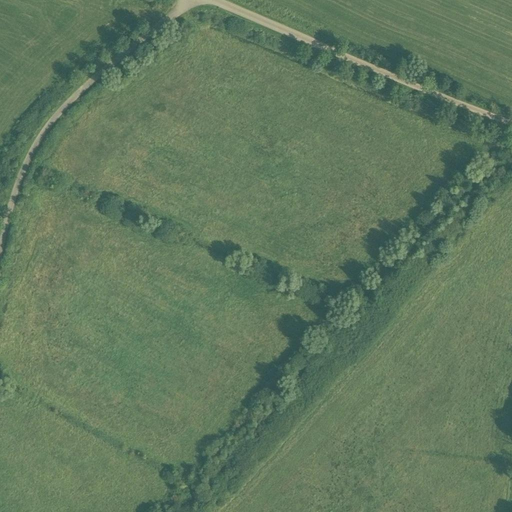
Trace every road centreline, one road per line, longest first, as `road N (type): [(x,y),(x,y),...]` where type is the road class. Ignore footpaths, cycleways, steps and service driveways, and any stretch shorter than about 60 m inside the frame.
road 1 (unclassified): [(511,124),(212,0)]
road 2 (track): [(0,242),(23,166),(60,108),(188,0)]
